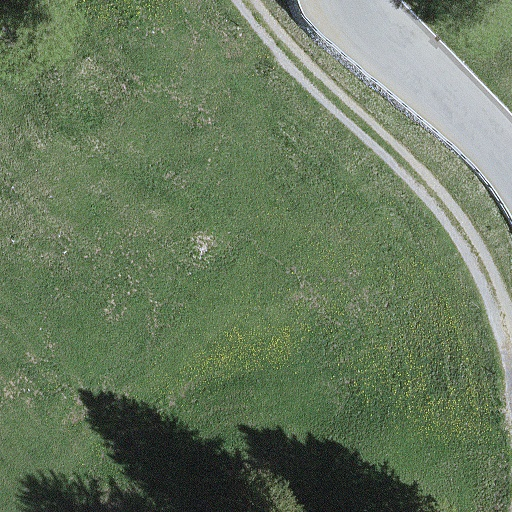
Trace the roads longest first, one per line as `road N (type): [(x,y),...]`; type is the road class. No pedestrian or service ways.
road 1 (track): [(511,365),(476,264),(442,204),(306,74),(248,0)]
road 2 (residential): [(511,157),(483,123),(362,23),(354,0)]
